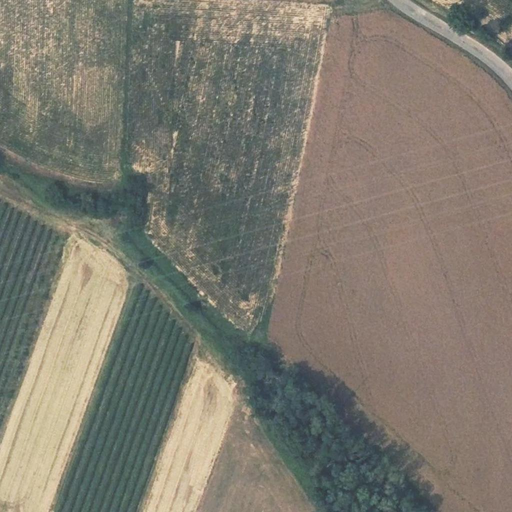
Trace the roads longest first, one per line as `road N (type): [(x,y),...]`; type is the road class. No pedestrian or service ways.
road 1 (track): [(322,511),(232,368),(141,266),(96,228),(0,190)]
road 2 (tertiary): [(511,80),(401,0)]
